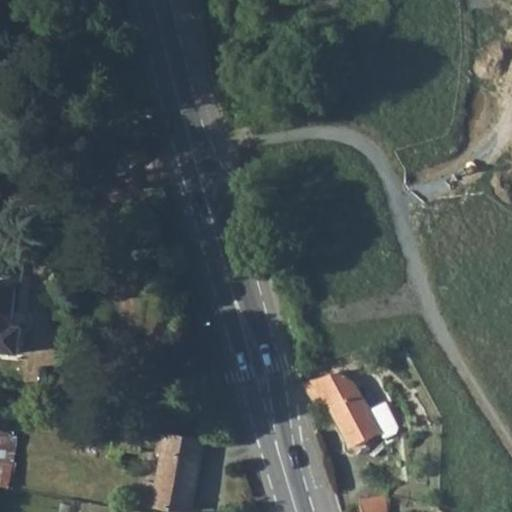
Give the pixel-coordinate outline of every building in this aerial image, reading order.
[(0,285),(0,349),(17,351),(19,328),(11,327),(14,287),(0,285)] [(321,376),(304,382),(349,377),(342,369),(321,376)] [(349,377),(304,382),(314,400),(326,395),(352,446),(380,432),(369,408),(356,381),(349,377)] [(369,408),(380,432),(382,436),(393,431),(394,425),(383,401),(369,408)] [(144,480),(139,502),(190,511),(203,440),(142,428),(141,441),(162,445),(156,483),(144,480)] [(362,511),(387,511),(389,495),(360,498),(362,511)]
